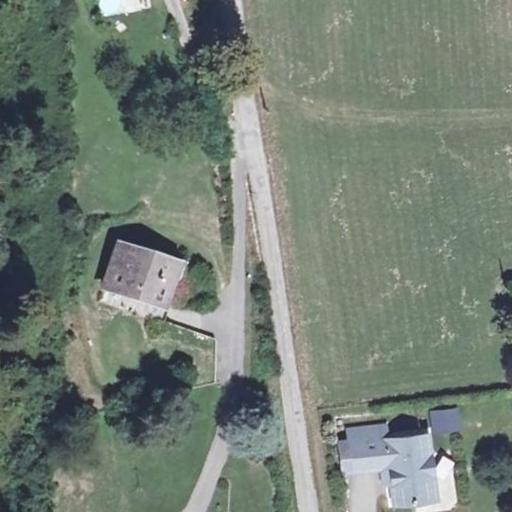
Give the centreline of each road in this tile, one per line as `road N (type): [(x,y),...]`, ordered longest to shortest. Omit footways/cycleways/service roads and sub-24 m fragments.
road 1 (unclassified): [(313,511),(231,0)]
road 2 (track): [(242,88),(327,111),(511,113)]
